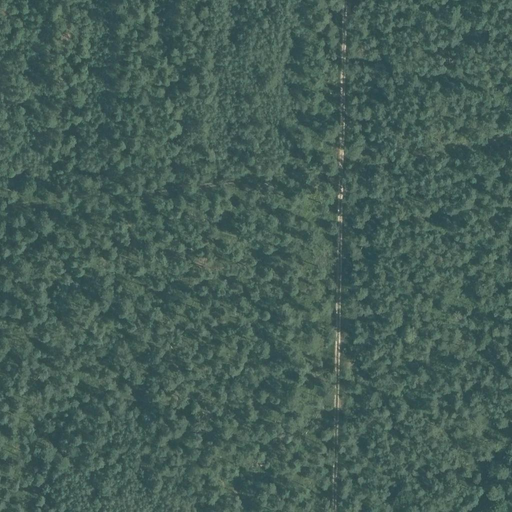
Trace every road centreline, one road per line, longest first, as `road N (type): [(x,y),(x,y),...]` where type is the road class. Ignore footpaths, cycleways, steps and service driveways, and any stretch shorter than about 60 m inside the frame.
road 1 (track): [(333,511),(341,0)]
road 2 (track): [(338,168),(0,206)]
